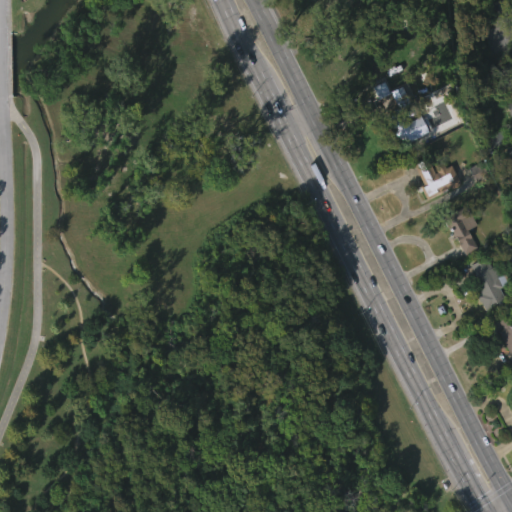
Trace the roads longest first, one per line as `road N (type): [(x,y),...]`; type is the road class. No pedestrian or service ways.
road 1 (primary): [(511,493),(338,158)]
road 2 (primary): [(286,123),(450,453)]
road 3 (tertiary): [(0,97),(0,317)]
road 4 (primary): [(312,109),(255,0)]
